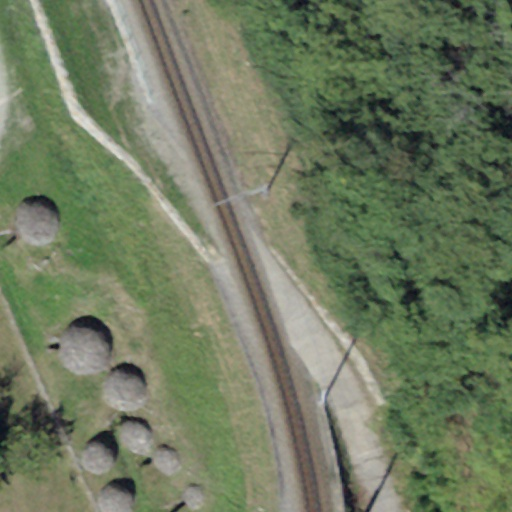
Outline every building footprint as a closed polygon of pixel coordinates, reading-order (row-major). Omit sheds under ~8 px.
[(24,209),(21,215),(20,222),(21,229),(25,236),(30,240),(37,243),(44,243),(51,241),(56,237),(60,231),(62,225),(62,219),(59,212),(56,207),(50,203),(44,201),(37,201),(30,204),(24,209)] [(71,335),(68,341),(67,348),(68,355),(72,361),(77,366),(84,369),(91,369),(97,366),(103,362),(106,357),(108,351),(108,344),(106,338),(102,333),(97,329),(91,327),(83,327),(77,330),(71,335)] [(113,375),(110,382),(108,389),(110,396),(113,402),(119,407),(126,409),(133,409),(139,407),(145,403),(148,398),(150,392),(150,385),(148,379),(144,374),(139,370),(133,368),(125,368),(119,371),(113,375)] [(126,428),(125,434),(126,439),(129,444),(133,448),(138,450),(144,451),(150,449),(154,446),(158,442),(160,436),(160,430),(158,425),(154,420),(149,417),(143,416),(138,417),(133,419),(128,423),(126,428)] [(85,452),(84,458),(85,463),(88,468),(92,472),(97,474),(103,474),(108,473),(113,470),(117,465),(118,460),(118,454),(116,449),(113,444),(108,441),(102,440),(96,441),(91,443),(87,447),(85,452)] [(182,472),(185,468),(187,464),(187,459),(186,455),(184,451),(180,448),(176,447),(171,446),(166,448),(162,451),(160,455),(158,459),(159,464),(161,469),(164,472),(169,474),(173,475),(178,474),(182,472)] [(102,495),(101,501),(102,507),(105,511),(131,511),(134,509),(136,503),(136,497),(134,492),(130,488),(125,485),(119,483),(114,484),(109,486),(104,490),(102,495)] [(204,511),(208,510),(211,506),(213,502),(213,498),(212,493),(210,489),(206,486),(202,485),(197,484),(192,486),(188,489),(185,493),(184,498),(185,502),(187,507),(190,510),(193,511),(204,511)]
